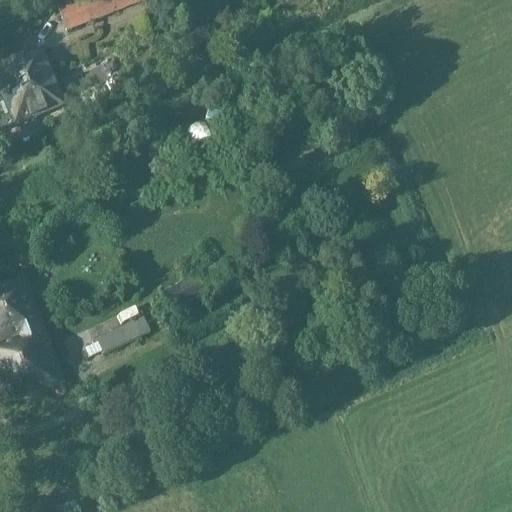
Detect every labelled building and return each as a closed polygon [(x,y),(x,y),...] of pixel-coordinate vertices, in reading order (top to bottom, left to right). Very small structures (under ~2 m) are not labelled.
[(66,33),(149,0),(77,0),(56,9),(66,33)] [(0,64),(0,97),(13,129),(65,107),(42,51),(0,64)] [(173,146),(194,153),(202,130),(180,123),(173,146)] [(122,240),(112,242),(115,263),(125,261),(122,240)] [(235,260),(224,265),(223,264),(161,292),(169,311),(231,283),(233,286),(244,281),(235,260)] [(0,396),(3,405),(64,384),(26,280),(0,289),(0,396)] [(150,335),(143,320),(142,319),(95,341),(96,344),(83,350),(87,360),(101,354),(102,357),(150,335)]
